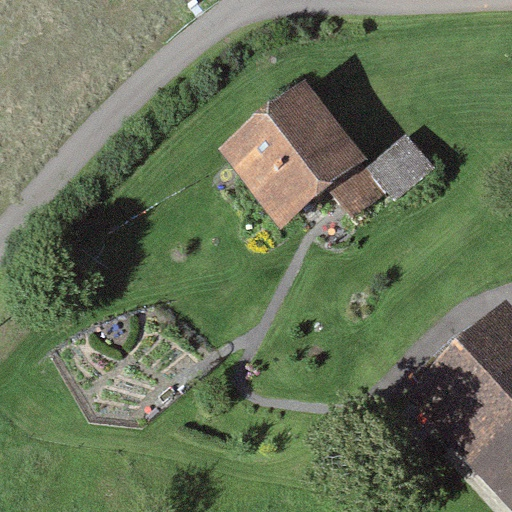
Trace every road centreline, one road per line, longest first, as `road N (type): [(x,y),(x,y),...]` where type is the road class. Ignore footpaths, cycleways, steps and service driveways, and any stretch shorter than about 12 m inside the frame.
road 1 (track): [(0,251),(100,139),(265,0)]
road 2 (track): [(341,500),(385,405),(472,319),(511,306)]
